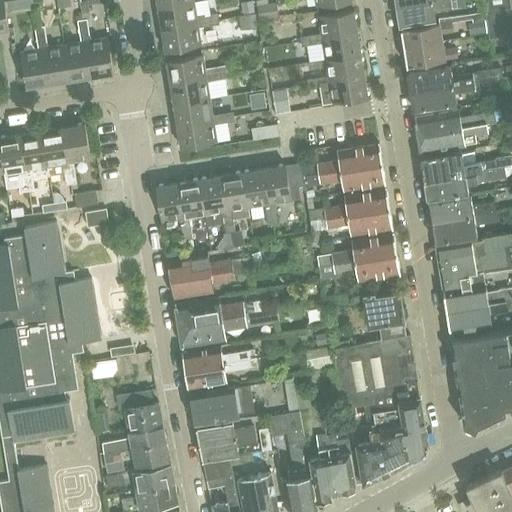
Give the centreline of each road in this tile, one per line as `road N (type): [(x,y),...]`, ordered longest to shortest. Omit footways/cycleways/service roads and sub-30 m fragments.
road 1 (unclassified): [(459,460),(375,0)]
road 2 (residential): [(195,511),(125,92)]
road 3 (residential): [(125,92),(0,112)]
